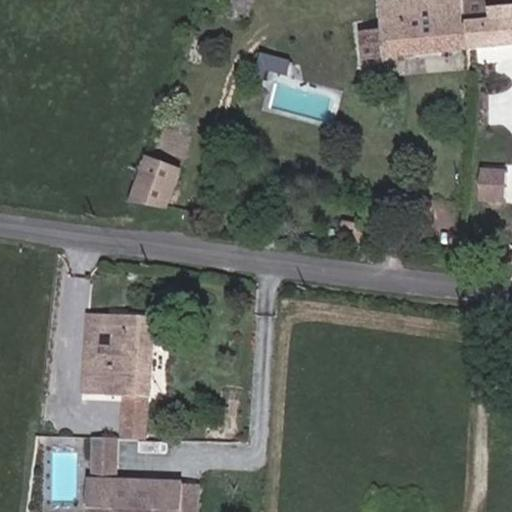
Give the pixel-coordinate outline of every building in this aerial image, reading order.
[(470,52),(468,23),(493,20),(492,0),(405,0),(385,2),(388,33),(363,35),(365,61),(470,52)] [(511,0),(492,0),(493,20),(468,23),(470,52),(511,47),(511,0)] [(289,77),(293,63),(264,55),(257,79),(267,82),(270,72),(289,77)] [(168,208),(181,172),(150,159),(135,202),(168,208)] [(508,172),(483,171),(482,202),(507,203),(508,172)] [(153,398),(157,319),(90,316),(86,395),(127,397),(149,397),(153,398)] [(146,441),(149,397),(127,397),(125,440),(146,441)] [(119,483),(120,440),(95,439),(95,482),(119,483)] [(130,484),(106,484),(104,511),(178,511),(179,485),(130,484)] [(200,511),(201,487),(185,487),(184,511),(200,511)]
